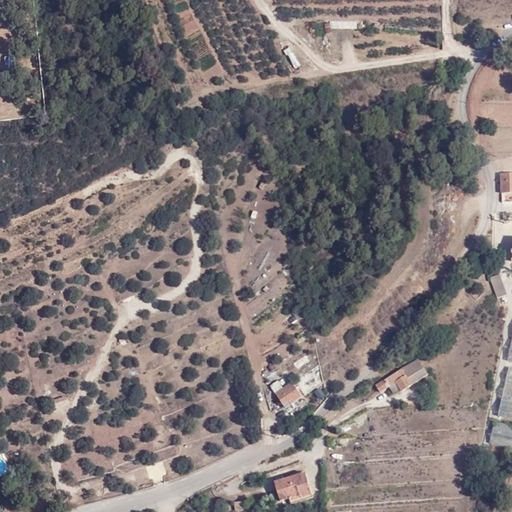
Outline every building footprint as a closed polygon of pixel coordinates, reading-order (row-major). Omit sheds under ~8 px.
[(326,36),(329,51),(346,47),(342,32),(326,36)] [(511,193),(511,164),(502,165),(502,174),(501,174),(502,194),(511,193)] [(507,295),(499,274),(490,278),(497,298),(507,295)] [(429,373),(420,357),(376,385),(381,393),(390,388),(395,395),(429,373)] [(279,381),(271,386),(270,386),(273,390),(270,393),(282,407),(283,405),(284,406),(291,401),(294,404),(294,403),(294,404),(303,398),(302,396),(303,396),(295,386),(292,383),(291,381),(283,388),(279,381)] [(61,396),(51,399),(54,406),(63,403),(61,396)] [(511,418),(497,415),(491,438),(511,443),(511,418)] [(395,459),(393,437),(365,439),(367,461),(395,459)] [(296,501),(309,497),(303,477),(271,485),(276,503),(296,498),(296,501)] [(455,511),(454,502),(326,511),(325,511),(455,511)]
